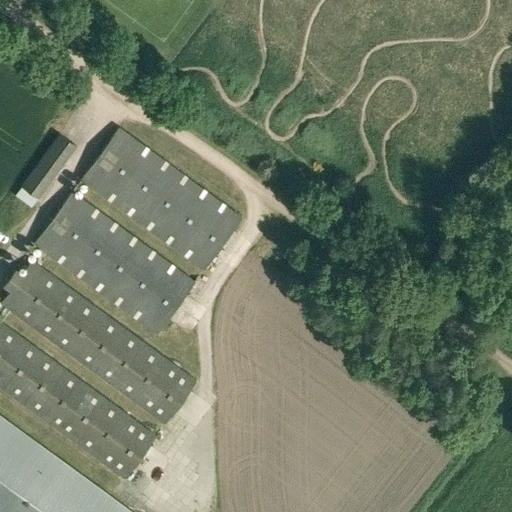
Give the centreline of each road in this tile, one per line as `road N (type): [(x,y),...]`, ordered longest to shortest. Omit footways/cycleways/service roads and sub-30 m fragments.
road 1 (track): [(138,92),(511,366)]
road 2 (track): [(6,0),(138,92)]
